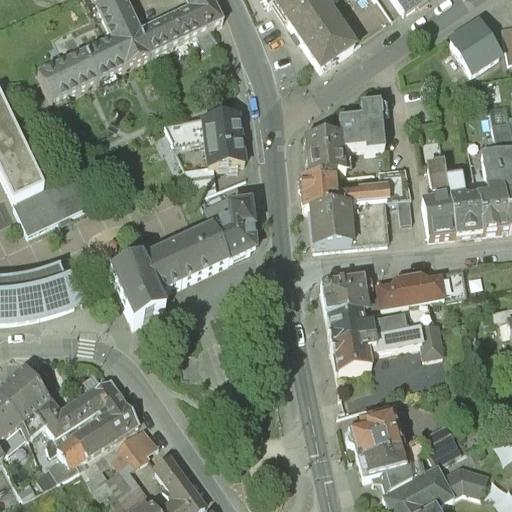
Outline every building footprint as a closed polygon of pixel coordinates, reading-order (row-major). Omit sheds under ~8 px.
[(86,0),(107,45),(138,31),(124,0),(86,0)] [(206,0),(183,11),(138,31),(153,62),(223,30),(209,0),(206,0)] [(206,0),(178,0),(183,11),(206,0)] [(259,0),(267,15),(273,11),(294,0),(259,0)] [(312,0),(294,0),(273,11),(319,79),(351,56),(312,0)] [(387,0),(402,22),(433,0),(387,0)] [(107,45),(79,58),(93,89),(153,62),(138,31),(107,45)] [(498,63),(478,32),(449,51),(469,82),(498,63)] [(79,58),(35,79),(49,109),(93,89),(79,58)] [(58,327),(85,315),(57,277),(36,284),(13,287),(0,288),(0,183),(29,244),(105,210),(89,177),(43,197),(0,106),(0,334),(26,333),(58,327)] [(363,161),(384,159),(379,109),(359,111),(361,123),(338,125),(340,142),(342,159),(362,157),(363,161)] [(245,169),(239,118),(199,123),(205,174),(245,169)] [(344,181),(342,159),(340,142),(302,146),(306,185),(339,181),(344,181)] [(511,153),(480,158),(488,194),(503,192),(511,190),(511,153)] [(449,199),(446,181),(444,166),(426,169),(431,202),(449,199)] [(378,178),(378,189),(387,188),(389,209),(410,206),(404,175),(378,178)] [(449,199),(464,197),(461,178),(446,181),(449,199)] [(339,181),(306,185),(298,186),(301,219),(307,219),(384,209),(389,209),(387,188),(378,189),(357,191),(357,194),(340,196),(339,181)] [(482,239),(509,237),(504,199),(503,192),(488,194),(490,200),(477,201),(482,239)] [(482,239),(477,201),(468,202),(464,197),(449,199),(455,243),(482,239)] [(455,243),(449,199),(431,202),(420,204),(427,246),(455,243)] [(203,215),(212,234),(228,269),(257,255),(251,206),(233,208),(230,202),(203,215)] [(384,209),(307,219),(311,257),(388,249),(384,209)] [(108,282),(131,333),(163,319),(155,303),(228,269),(212,234),(108,282)] [(383,299),(386,314),(466,302),(462,277),(427,282),(421,279),(395,283),(390,289),(382,291),(383,299)] [(367,302),(364,283),(319,291),(325,325),(363,318),(370,317),(367,302)] [(370,317),(386,314),(383,299),(367,302),(370,317)] [(363,318),(325,325),(329,352),(407,337),(404,322),(365,329),(363,318)] [(407,337),(329,352),(335,383),(372,376),(369,362),(419,352),(421,366),(443,362),(438,337),(421,340),(420,335),(407,337)] [(28,377),(45,400),(59,390),(43,367),(28,377)] [(24,372),(0,395),(0,410),(20,433),(27,448),(46,434),(35,420),(50,407),(45,400),(28,377),(24,372)] [(112,387),(81,406),(93,424),(96,429),(99,434),(108,429),(118,446),(140,432),(112,387)] [(62,418),(50,407),(35,420),(46,434),(56,447),(93,424),(81,406),(62,418)] [(0,463),(1,465),(12,460),(5,444),(20,433),(0,410),(0,463)] [(392,421),(349,432),(358,468),(401,456),(392,421)] [(78,471),(118,446),(108,429),(99,434),(96,429),(74,441),(59,458),(66,467),(50,475),(59,491),(81,477),(78,471)] [(143,433),(105,460),(119,480),(157,453),(143,433)] [(401,456),(358,468),(366,489),(378,484),(386,504),(439,475),(465,462),(448,433),(401,456)] [(203,511),(167,463),(152,474),(174,503),(161,511),(203,511)] [(439,475),(386,504),(389,511),(439,511),(464,499),(482,505),(490,485),(462,475),(445,485),(439,475)] [(151,511),(136,491),(117,505),(122,511),(151,511)]
